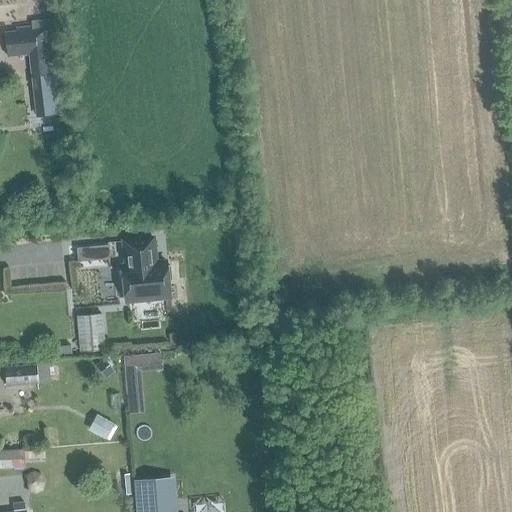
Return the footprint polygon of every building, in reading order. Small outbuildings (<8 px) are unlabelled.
[(4,33),(7,58),(28,56),(31,78),(53,75),(48,28),(4,33)] [(53,75),(31,78),(34,106),(60,103),(60,99),(57,74),(53,75)] [(63,197),(36,201),(38,214),(64,211),(63,197)] [(122,267),(125,302),(170,298),(168,281),(171,281),(170,267),(166,267),(166,262),(155,264),(153,239),(123,242),(126,266),(122,267)] [(79,259),(110,259),(110,246),(79,245),(79,259)] [(102,314),(77,316),(80,353),(105,351),(102,314)] [(70,347),(58,348),(59,356),(71,355),(70,347)] [(162,352),(125,355),(130,413),(146,412),(142,370),(163,368),(162,352)] [(103,361),(95,368),(105,380),(114,373),(103,361)] [(43,366),(5,368),(7,387),(38,385),(37,377),(44,377),(43,366)] [(106,421),(100,434),(108,438),(114,426),(106,421)] [(0,461),(12,460),(12,469),(24,469),(23,450),(0,451),(0,461)] [(31,473),(23,477),(26,481),(26,486),(27,490),(25,492),(34,495),(42,491),(44,483),(40,475),(31,473)] [(23,511),(22,503),(11,505),(11,511),(23,511)]
